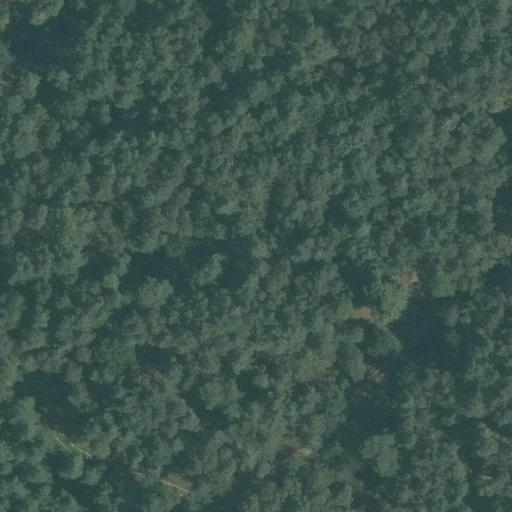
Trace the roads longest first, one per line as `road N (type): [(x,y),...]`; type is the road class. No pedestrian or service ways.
road 1 (track): [(218,511),(336,436),(511,254)]
road 2 (track): [(0,319),(28,395),(58,434),(81,453),(212,511)]
